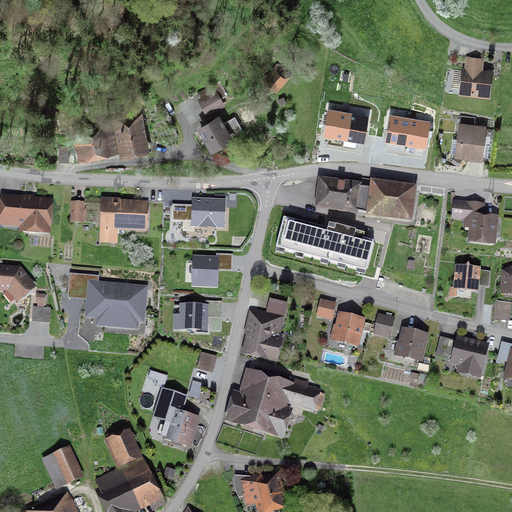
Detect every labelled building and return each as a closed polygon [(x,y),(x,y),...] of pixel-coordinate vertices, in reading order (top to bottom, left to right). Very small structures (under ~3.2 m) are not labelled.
[(452,87),(462,88),(462,92),(487,95),(489,74),(479,72),(480,60),(469,59),(467,71),(454,70),(452,87)] [(273,94),(286,83),(276,70),(262,81),(273,94)] [(206,116),(221,109),(213,92),(197,99),(206,116)] [(348,114),(329,111),(326,133),(344,136),(348,114)] [(366,117),(348,114),(344,136),(363,139),(366,117)] [(144,153),(138,115),(111,119),(112,126),(116,157),(144,153)] [(409,119),(391,116),(387,138),(406,142),(409,119)] [(475,118),(460,116),(457,139),(453,138),(451,153),(482,157),(483,145),(480,144),(482,126),(474,125),(475,118)] [(226,141),(214,118),(193,129),(204,151),(226,141)] [(428,122),(409,119),(406,142),(424,145),(428,122)] [(77,164),(116,157),(112,126),(71,132),(77,164)] [(356,187),(315,182),(311,212),(352,217),(356,187)] [(412,189),(367,183),(362,219),(407,225),(412,189)] [(48,230),(49,201),(0,197),(0,227),(17,229),(17,234),(45,235),(45,230),(48,230)] [(118,202),(100,201),(99,247),(114,247),(115,233),(142,234),(143,206),(118,205),(118,202)] [(194,207),(173,206),(172,221),(194,222),(193,225),(222,226),(223,203),(194,201),(194,207)] [(481,218),(482,207),(452,204),(450,222),(468,224),(465,244),(491,247),(495,220),(481,218)] [(84,206),(70,205),(68,226),(82,227),(84,206)] [(372,243),(285,221),(278,247),(365,269),(372,243)] [(217,260),(195,259),(193,285),(215,286),(217,260)] [(18,271),(0,268),(0,294),(5,295),(14,305),(33,289),(18,271)] [(87,269),(68,268),(66,293),(85,295),(87,269)] [(478,272),(453,268),(450,292),(475,295),(478,272)] [(511,268),(501,274),(497,296),(511,297),(511,268)] [(489,275),(480,274),(479,288),(487,289),(489,275)] [(140,322),(144,290),(91,285),(88,317),(140,322)] [(265,316),(282,321),(286,306),(269,302),(265,316)] [(333,307),(320,303),(316,320),(329,324),(333,307)] [(510,306),(495,305),(493,323),(508,324),(510,306)] [(206,308),(182,307),(180,328),(205,329),(206,308)] [(30,321),(50,323),(51,312),(32,310),(30,321)] [(278,338),(282,321),(265,316),(252,313),(240,357),(262,363),(263,360),(274,363),(281,339),(278,338)] [(362,322),(336,315),(329,343),(355,350),(362,322)] [(393,321),(377,317),(372,337),(388,341),(393,321)] [(425,337),(400,332),(394,359),(419,364),(425,337)] [(477,381),(486,347),(455,339),(448,366),(457,368),(455,375),(477,381)] [(511,353),(509,353),(502,380),(511,382),(511,353)] [(211,376),(215,360),(201,356),(196,372),(211,376)] [(317,393),(245,371),(238,397),(231,395),(222,424),(228,426),(227,428),(274,442),(275,439),(280,441),(289,411),(283,409),(285,404),(311,412),(317,393)] [(186,450),(195,422),(179,417),(184,401),(161,393),(152,420),(168,426),(163,443),(186,450)] [(140,462),(127,433),(104,443),(116,472),(140,462)] [(81,480),(68,450),(51,458),(65,488),(81,480)] [(120,475),(137,511),(158,501),(142,465),(120,475)] [(177,480),(180,472),(168,467),(165,476),(177,480)] [(135,511),(137,511),(120,475),(97,486),(97,502),(102,511),(135,511)] [(259,477),(248,479),(232,478),(236,501),(243,500),(245,508),(253,505),(255,511),(275,511),(285,509),(276,475),(260,480),(259,477)] [(72,511),(66,497),(34,511),(72,511)]
